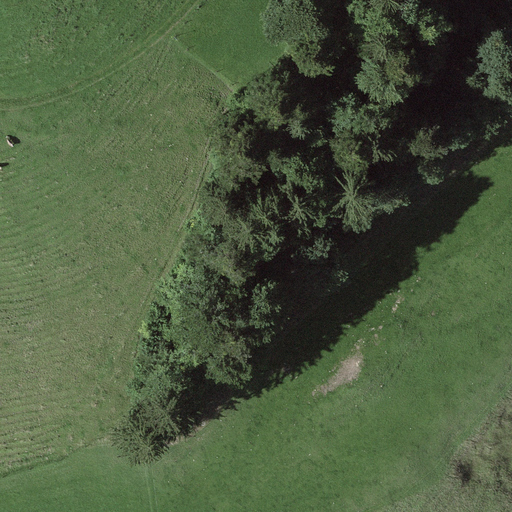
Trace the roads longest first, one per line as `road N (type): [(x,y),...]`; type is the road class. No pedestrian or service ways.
road 1 (track): [(157,511),(159,397),(233,116),(229,88),(168,35),(194,0)]
road 2 (track): [(0,104),(30,106),(168,35)]
